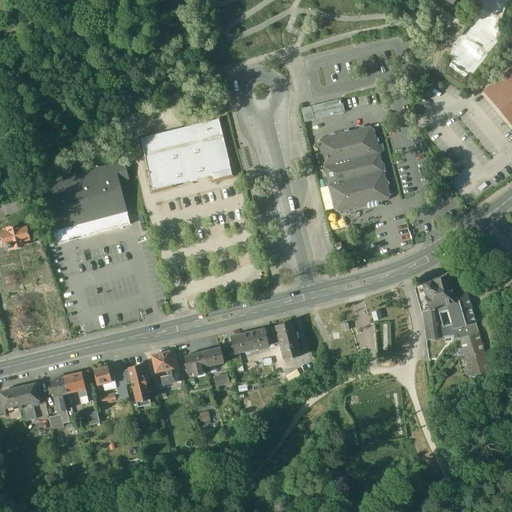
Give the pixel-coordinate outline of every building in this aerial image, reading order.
[(511,69),(484,93),(511,126),(511,69)] [(341,100),(302,110),(305,123),(345,113),(341,100)] [(219,120),(142,138),(155,190),(231,170),(219,120)] [(368,126),(321,138),(318,143),(334,210),(339,213),(387,201),(390,195),(374,129),(368,126)] [(114,165),(117,178),(127,175),(124,162),(114,165)] [(117,178),(114,165),(42,184),(58,244),(130,225),(117,178)] [(1,206),(4,216),(26,209),(23,199),(1,206)] [(19,230),(18,227),(5,231),(6,233),(2,234),(3,241),(0,242),(1,246),(4,245),(5,246),(7,245),(8,250),(12,249),(13,249),(30,245),(26,229),(19,230)] [(505,278),(501,281),(507,291),(511,288),(505,278)] [(449,279),(421,286),(427,306),(448,300),(454,298),(449,279)] [(507,291),(501,281),(496,284),(502,294),(507,291)] [(502,294),(496,284),(491,287),(498,297),(502,294)] [(448,300),(427,306),(421,286),(414,288),(424,321),(426,341),(453,338),(458,338),(457,328),(456,329),(448,300)] [(493,300),(498,297),(491,287),(487,290),(493,300)] [(493,300),(487,290),(482,293),(488,303),(493,300)] [(482,293),(477,296),(484,306),(488,303),(482,293)] [(467,294),(458,297),(466,326),(475,323),(467,294)] [(454,298),(448,300),(456,329),(457,328),(466,326),(458,297),(454,298)] [(293,323),(275,327),(278,339),(280,344),(297,340),(293,323)] [(341,331),(349,330),(348,323),(340,324),(341,331)] [(457,328),(458,338),(453,338),(454,340),(460,338),(471,377),(489,371),(475,323),(466,326),(457,328)] [(275,327),(270,328),(273,340),(278,339),(275,327)] [(270,328),(264,329),(267,342),(273,340),(270,328)] [(264,329),(248,334),(252,351),(269,347),(267,342),(264,329)] [(248,334),(231,338),(235,355),(239,354),(252,351),(248,334)] [(297,340),(280,344),(284,361),(301,357),(297,340)] [(221,348),(203,352),(207,367),(225,363),(221,348)] [(170,352),(152,356),(156,373),(166,370),(174,368),(170,352)] [(203,352),(183,357),(188,374),(207,370),(207,367),(203,352)] [(235,355),(228,357),(230,363),(241,360),(239,354),(235,355)] [(241,360),(230,363),(232,369),(243,366),(241,360)] [(150,397),(141,366),(128,369),(131,383),(134,382),(135,386),(132,387),(136,401),(150,397)] [(108,367),(93,370),(97,386),(112,383),(108,367)] [(174,368),(166,370),(168,376),(161,378),(163,386),(177,382),(174,368)] [(131,383),(128,369),(122,371),(126,384),(131,383)] [(287,376),(291,384),(302,377),(298,370),(287,376)] [(82,374),(64,378),(68,394),(78,391),(82,404),(89,403),(82,374)] [(227,375),(214,378),(216,386),(229,383),(227,375)] [(64,378),(50,382),(52,389),(49,389),(50,395),(53,394),(58,412),(66,410),(64,400),(63,395),(68,394),(64,378)] [(34,385),(18,389),(22,406),(31,403),(32,406),(39,405),(37,398),(40,397),(39,391),(36,392),(34,385)] [(18,389),(0,394),(0,396),(2,404),(3,410),(22,406),(18,389)] [(115,394),(100,397),(102,404),(116,401),(115,394)] [(150,397),(136,401),(138,408),(152,404),(150,397)] [(32,406),(30,407),(32,413),(43,410),(41,404),(39,405),(32,406)] [(97,411),(87,414),(90,426),(100,423),(97,411)] [(61,414),(51,417),(54,429),(64,426),(61,414)]
